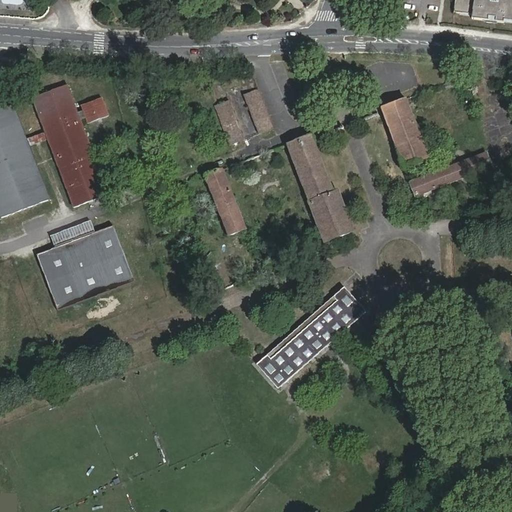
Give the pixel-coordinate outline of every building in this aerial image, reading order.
[(511,0),(455,0),(454,13),(473,15),(472,19),(504,23),(504,20),(511,21),(511,0)] [(228,79),(254,140),(271,133),(245,72),(228,79)] [(511,77),(499,83),(511,115),(511,77)] [(226,150),(240,144),(215,84),(202,89),(226,150)] [(108,196),(67,88),(33,101),(74,209),(108,196)] [(378,109),(401,162),(424,154),(401,101),(378,109)] [(12,111),(0,115),(0,222),(48,204),(12,111)] [(322,242),(352,230),(332,177),(328,179),(310,139),(285,149),(322,242)] [(485,168),(478,153),(410,179),(417,195),(485,168)] [(241,233),(217,175),(203,180),(227,239),(241,233)] [(50,239),(55,250),(94,235),(90,223),(50,239)] [(134,284),(113,228),(94,235),(55,250),(36,258),(58,314),(134,284)] [(344,283),(257,360),(276,384),(364,307),(344,283)]
